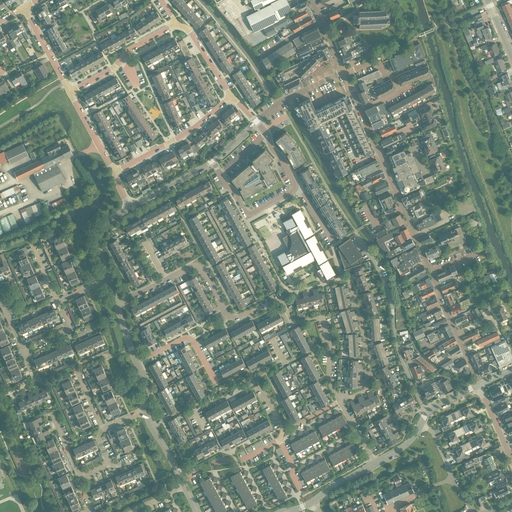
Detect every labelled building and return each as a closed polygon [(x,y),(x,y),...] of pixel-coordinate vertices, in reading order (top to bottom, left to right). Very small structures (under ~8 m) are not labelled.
[(62,6),(67,3),(65,0),(57,0),(55,1),(60,10),(63,8),(62,6)] [(117,9),(122,5),(118,0),(114,0),(112,1),(113,2),(110,3),(115,12),(118,11),(117,9)] [(187,4),(182,0),(181,0),(176,6),(180,10),(187,4)] [(244,0),(245,0),(250,0),(255,10),(264,5),(274,0),(244,0)] [(293,14),(290,9),(288,4),(286,0),(279,0),(271,4),(251,14),(246,16),(250,24),(254,33),(263,28),(287,16),(293,14)] [(301,11),(309,7),(307,1),(298,5),(301,11)] [(113,14),(115,12),(110,3),(108,5),(107,4),(101,8),(106,15),(112,12),(113,14)] [(511,7),(511,5),(511,6),(509,3),(502,6),(504,11),(511,8),(511,7)] [(191,9),(187,4),(180,10),(184,15),(191,9)] [(46,5),(42,7),(41,5),(38,6),(39,9),(38,9),(40,12),(37,13),(40,19),(48,15),(50,13),(47,8),(46,5)] [(296,13),(301,11),(298,5),(290,9),(293,14),(296,13)] [(307,15),(312,13),(309,7),(301,11),(296,13),(292,15),(295,22),(307,15)] [(101,18),(106,15),(101,8),(96,11),(98,15),(96,17),(99,22),(102,20),(101,18)] [(195,13),(191,9),(184,15),(188,19),(195,13)] [(339,16),(339,15),(341,15),(339,11),(338,9),(337,10),(328,14),(331,20),(339,16)] [(359,22),(359,24),(359,29),(381,28),(381,27),(386,26),(389,24),(394,25),(395,18),(390,18),(390,15),(389,12),(386,10),(357,12),(357,15),(352,15),(352,19),(353,22),(359,22)] [(151,15),(156,23),(161,19),(156,11),(151,15)] [(199,18),(195,13),(188,19),(193,24),(199,18)] [(316,21),(313,14),(312,13),(307,15),(308,17),(298,22),(291,26),(291,27),(288,29),(289,31),(291,30),(290,29),(292,28),(294,32),(311,23),(316,21)] [(51,20),(48,15),(40,19),(43,25),(48,22),(49,25),(55,22),(53,19),(51,20)] [(151,26),(156,23),(151,15),(146,19),(151,26)] [(263,28),(268,37),(277,33),(276,30),(288,24),(286,20),(289,19),(287,16),(263,28)] [(199,18),(193,24),(197,29),(203,23),(199,18)] [(146,30),(151,26),(146,19),(141,22),(146,30)] [(49,36),(57,31),(54,26),(56,25),(55,22),(49,25),(50,27),(46,30),(49,36)] [(141,33),(146,30),(141,22),(135,26),(141,33)] [(12,27),(16,33),(21,30),(30,45),(32,43),(25,31),(26,31),(21,23),(18,25),(17,24),(12,27)] [(491,32),(489,27),(485,29),(482,23),(477,25),(477,26),(478,30),(477,31),(480,37),(491,32)] [(132,38),(137,35),(133,27),(132,25),(130,26),(131,28),(127,30),(132,38)] [(16,33),(12,27),(7,30),(11,36),(10,36),(12,39),(10,40),(14,47),(15,49),(18,48),(13,40),(15,39),(15,38),(18,36),(16,33)] [(202,37),(210,32),(206,27),(199,32),(202,37)] [(292,39),(295,44),(297,48),(306,44),(322,37),(318,27),(302,34),(292,39)] [(126,41),(132,38),(127,30),(122,33),(126,41)] [(60,37),(57,31),(49,36),(53,41),(60,37)] [(213,38),(210,32),(202,37),(206,42),(213,38)] [(488,40),(487,39),(493,37),(491,32),(480,37),(476,38),(477,38),(473,40),(468,42),(469,44),(470,47),(474,46),(479,44),(478,43),(485,40),(486,41),(488,40)] [(6,34),(4,36),(2,33),(0,34),(0,41),(2,45),(6,43),(10,50),(14,47),(10,40),(6,34)] [(121,44),(126,41),(122,33),(117,36),(121,44)] [(354,34),(353,33),(349,33),(334,40),(338,49),(349,45),(348,44),(351,42),(350,39),(352,38),(350,35),(354,34)] [(115,47),(111,39),(110,36),(108,37),(104,39),(110,50),(115,47)] [(111,39),(115,47),(121,44),(117,36),(111,39)] [(63,43),(63,42),(60,37),(53,41),(56,47),(63,43)] [(217,43),(213,38),(206,42),(209,48),(217,43)] [(105,53),(110,50),(104,39),(100,41),(100,42),(99,42),(105,53)] [(311,44),(295,51),(297,56),(325,44),(322,39),(311,44)] [(179,48),(178,46),(177,43),(175,40),(170,43),(174,51),(179,48)] [(288,43),(262,60),(268,70),(295,52),(289,42),(288,43)] [(70,50),(69,47),(66,48),(63,43),(56,47),(59,53),(60,52),(61,55),(70,50)] [(171,52),(174,51),(170,43),(164,46),(168,54),(170,56),(172,55),(171,52)] [(220,48),(217,43),(209,48),(212,53),(220,48)] [(389,59),(394,72),(407,66),(406,65),(414,62),(421,59),(425,57),(420,43),(407,50),(407,51),(400,54),(401,56),(395,58),(389,59)] [(498,50),(496,44),(489,46),(488,43),(481,47),(482,50),(488,48),(491,57),(500,54),(498,50)] [(356,58),(370,52),(370,51),(370,47),(366,44),(351,51),(349,52),(341,56),(344,62),(356,57),(356,58)] [(341,56),(349,52),(348,49),(351,48),(349,45),(338,49),(341,56)] [(163,57),(168,54),(164,46),(159,49),(163,57)] [(331,57),(329,52),(327,47),(321,49),(322,51),(319,53),(293,65),(301,82),(304,79),(320,63),(321,61),(323,61),(331,57)] [(216,58),(223,53),(220,48),(212,53),(216,58)] [(158,60),(163,57),(159,49),(153,52),(158,60)] [(106,59),(103,54),(101,51),(96,54),(100,62),(106,59)] [(152,63),(158,60),(153,52),(148,55),(152,63)] [(227,59),(227,58),(223,53),(216,58),(219,63),(227,59)] [(95,65),(100,62),(96,54),(90,57),(95,65)] [(146,66),(152,63),(148,55),(142,58),(146,66)] [(89,68),(95,65),(90,57),(85,60),(89,68)] [(495,57),(485,62),(486,65),(495,62),(499,72),(506,69),(502,58),(497,60),(495,57)] [(195,63),(192,58),(191,58),(183,62),(186,68),(195,63)] [(230,64),(227,59),(219,63),(222,69),(230,64)] [(84,71),(89,68),(85,60),(79,63),(84,71)] [(78,74),(84,71),(79,63),(74,66),(78,74)] [(189,73),(197,69),(195,63),(186,68),(189,73)] [(43,64),(34,69),(40,79),(49,74),(43,64)] [(74,66),(73,64),(70,65),(72,67),(68,69),(73,77),(78,74),(74,66)] [(230,64),(222,69),(226,74),(233,69),(230,64)] [(303,86),(301,82),(293,65),(273,75),(279,84),(279,85),(281,88),(279,88),(282,94),(284,92),(286,94),(288,94),(303,86)] [(421,80),(426,78),(431,76),(428,67),(427,66),(417,70),(417,69),(416,67),(396,76),(400,86),(420,77),(421,80)] [(192,79),(200,74),(197,69),(189,73),(191,76),(188,77),(190,80),(192,79)] [(236,80),(243,75),(240,70),(232,75),(236,80)] [(383,81),(383,80),(379,70),(368,75),(370,79),(364,81),(365,83),(375,79),(377,84),(383,81)] [(510,78),(508,73),(506,70),(502,72),(502,73),(498,74),(500,78),(501,78),(502,82),(510,78)] [(20,72),(7,80),(12,89),(16,86),(15,86),(14,84),(19,81),(20,83),(23,87),(28,84),(20,72)] [(163,79),(163,78),(165,77),(163,72),(161,73),(160,73),(152,77),(154,83),(163,79)] [(195,84),(203,80),(200,74),(192,79),(195,84)] [(239,85),(247,80),(243,75),(236,80),(239,85)] [(367,86),(365,83),(364,81),(370,79),(368,75),(358,79),(360,83),(358,84),(362,92),(364,91),(368,89),(370,88),(369,88),(373,86),(372,84),(367,86)] [(110,81),(115,89),(120,86),(116,78),(110,81)] [(510,86),(510,84),(511,83),(510,78),(502,82),(500,83),(503,89),(510,86)] [(0,94),(9,89),(3,79),(0,80),(0,94)] [(167,84),(166,85),(163,79),(154,83),(157,89),(167,84)] [(376,99),(391,91),(396,89),(390,79),(371,90),(376,99)] [(198,90),(206,85),(203,80),(195,84),(192,86),(194,88),(196,87),(198,90)] [(242,90),(250,85),(247,80),(239,85),(242,90)] [(109,92),(115,89),(110,81),(105,84),(109,92)] [(426,87),(430,94),(435,91),(433,87),(435,86),(433,83),(426,87)] [(104,95),(109,92),(105,84),(99,87),(104,95)] [(168,91),(168,90),(170,89),(167,84),(157,89),(159,94),(168,91)] [(201,95),(209,91),(206,85),(198,90),(201,95)] [(246,96),(253,91),(250,85),(242,90),(246,96)] [(490,96),(491,96),(495,94),(491,86),(487,88),(490,96)] [(98,98),(104,95),(99,87),(94,90),(98,98)] [(369,103),(373,101),(368,89),(364,91),(362,92),(358,93),(362,104),(368,101),(369,103)] [(93,101),(98,98),(94,90),(89,93),(93,101)] [(168,91),(159,94),(162,100),(171,96),(168,91)] [(204,101),(212,96),(209,91),(201,95),(198,96),(200,99),(202,98),(204,101)] [(249,101),(257,96),(253,91),(246,96),(249,101)] [(87,104),(93,101),(89,93),(83,96),(87,104)] [(124,106),(132,100),(128,95),(121,100),(124,106)] [(204,101),(207,106),(215,102),(212,96),(204,101)] [(249,101),(253,106),(260,101),(257,96),(249,101)] [(346,112),(353,108),(354,108),(349,97),(347,98),(346,96),(315,110),(309,99),(298,104),(299,105),(294,107),(309,126),(312,130),(314,129),(313,129),(322,125),(321,124),(346,112)] [(128,111),(136,106),(132,100),(124,106),(128,111)] [(166,110),(175,106),(172,100),(164,104),(166,110)] [(373,129),(380,126),(384,124),(380,115),(384,113),(385,115),(388,114),(383,103),(376,106),(365,110),(368,116),(371,123),(373,129)] [(392,115),(398,112),(394,105),(388,108),(392,115)] [(131,116),(139,111),(136,106),(128,111),(131,116)] [(169,115),(177,112),(175,106),(166,110),(169,115)] [(424,119),(431,116),(430,114),(432,113),(431,111),(432,111),(433,110),(432,107),(430,107),(429,107),(429,106),(419,110),(422,117),(423,117),(424,119)] [(239,116),(241,114),(237,109),(235,111),(231,107),(226,111),(232,118),(236,115),(237,116),(239,116)] [(353,108),(346,112),(348,117),(355,113),(353,108)] [(96,120),(105,116),(101,110),(93,114),(96,120)] [(408,113),(412,120),(419,117),(415,110),(408,113)] [(135,121),(142,116),(139,111),(131,116),(135,121)] [(230,120),(232,118),(226,111),(222,115),(223,116),(220,118),(227,126),(230,124),(231,123),(231,122),(230,120)] [(171,121),(180,117),(177,112),(169,115),(171,121)] [(355,113),(348,117),(350,122),(358,118),(355,113)] [(401,117),(405,124),(412,120),(408,113),(401,117)] [(99,126),(108,121),(105,116),(96,120),(99,126)] [(138,126),(146,121),(142,116),(135,121),(138,126)] [(422,123),(423,123),(426,130),(435,125),(435,124),(436,123),(436,122),(435,120),(434,119),(433,120),(432,118),(431,116),(424,119),(425,122),(422,123)] [(174,127),(182,123),(180,117),(171,121),(174,127)] [(225,128),(227,126),(220,118),(218,120),(217,119),(212,123),(218,130),(221,128),(222,127),(222,128),(225,128)] [(358,118),(350,122),(352,126),(360,123),(358,118)] [(102,131),(111,127),(108,121),(99,126),(102,131)] [(142,131),(150,126),(146,121),(138,126),(142,131)] [(216,133),(218,130),(212,123),(207,127),(208,129),(206,131),(213,138),(215,136),(217,134),(216,133)] [(360,123),(352,126),(355,131),(362,128),(360,123)] [(322,125),(313,129),(314,129),(316,134),(325,129),(323,124),(322,125)] [(393,125),(380,131),(383,137),(392,133),(391,132),(395,130),(393,125)] [(145,136),(153,131),(150,126),(142,131),(145,136)] [(105,136),(114,132),(111,127),(102,131),(105,136)] [(362,128),(355,131),(357,136),(365,132),(362,128)] [(325,129),(316,134),(318,139),(327,134),(325,129)] [(149,142),(150,140),(156,136),(153,131),(145,136),(149,142)] [(206,144),(213,138),(206,131),(204,132),(203,131),(198,136),(204,143),(204,142),(206,144)] [(287,154),(287,156),(288,156),(287,156),(289,158),(291,163),(293,167),(299,164),(306,160),(304,156),(298,146),(297,147),(296,144),(296,143),(292,139),(289,135),(286,131),(280,136),(275,140),(278,144),(282,148),(283,150),(285,151),(286,151),(287,149),(288,151),(289,151),(289,153),(288,154),(287,154)] [(108,142),(117,137),(114,132),(105,136),(108,142)] [(365,132),(357,136),(359,141),(367,137),(365,132)] [(420,142),(423,148),(435,143),(432,137),(430,133),(425,135),(426,136),(420,139),(421,141),(420,142)] [(327,134),(318,139),(320,143),(330,139),(327,134)] [(380,141),(383,147),(398,139),(401,137),(400,134),(392,138),(391,136),(380,141)] [(199,146),(204,143),(198,136),(193,139),(196,143),(193,145),(197,151),(201,148),(199,146)] [(111,147),(120,143),(117,137),(108,142),(111,147)] [(367,137),(359,141),(362,146),(369,142),(367,137)] [(332,144),(330,139),(320,143),(323,148),(332,144)] [(369,142),(362,146),(364,151),(372,147),(369,142)] [(114,153),(123,148),(120,143),(111,147),(114,153)] [(197,151),(193,145),(190,147),(188,143),(182,146),(187,154),(193,151),(194,153),(197,151)] [(435,143),(423,148),(426,155),(438,150),(435,143)] [(0,160),(7,157),(10,164),(28,155),(22,144),(5,152),(4,152),(0,153),(0,160)] [(72,154),(68,145),(61,148),(58,144),(47,149),(49,154),(54,152),(54,153),(52,154),(56,162),(72,154)] [(334,149),(332,144),(323,148),(325,153),(326,153),(334,149)] [(386,155),(388,154),(391,153),(392,153),(395,152),(397,151),(396,148),(393,149),(392,145),(384,149),(386,155)] [(184,156),(187,154),(182,146),(177,149),(178,150),(175,151),(180,161),(186,158),(184,156)] [(372,147),(364,151),(367,156),(374,152),(372,147)] [(117,158),(126,154),(123,148),(114,153),(117,158)] [(334,149),(326,153),(328,158),(338,153),(335,148),(334,149)] [(268,163),(273,159),(268,153),(265,149),(262,152),(262,153),(260,155),(258,157),(257,156),(252,160),(253,162),(251,164),(250,163),(231,180),(237,187),(239,186),(241,189),(239,190),(244,198),(250,195),(249,194),(252,193),(255,191),(255,192),(266,187),(267,187),(266,185),(269,184),(271,182),(272,183),(278,180),(276,176),(273,172),(272,169),(270,166),(268,163)] [(425,185),(430,183),(434,181),(431,175),(423,179),(413,157),(412,157),(410,152),(405,154),(403,150),(389,156),(393,167),(392,167),(398,181),(399,180),(404,193),(419,187),(425,185)] [(170,166),(178,162),(175,155),(172,157),(170,153),(164,156),(170,166)] [(340,158),(338,153),(328,158),(331,163),(340,158)] [(65,181),(56,162),(52,154),(14,172),(18,180),(33,173),(42,192),(65,181)] [(167,167),(170,166),(164,156),(159,159),(159,160),(157,161),(162,171),(166,168),(167,167)] [(431,167),(443,162),(440,156),(428,161),(431,167)] [(342,163),(340,158),(331,163),(333,167),(342,163)] [(363,176),(380,168),(376,160),(349,173),(350,174),(347,176),(350,182),(353,180),(353,181),(355,180),(356,183),(365,179),(363,176)] [(158,173),(162,171),(157,161),(154,163),(154,162),(148,165),(153,173),(153,174),(156,173),(158,173)] [(431,167),(434,174),(446,169),(443,162),(431,167)] [(345,168),(342,163),(333,167),(335,172),(345,168)] [(149,175),(153,173),(148,165),(142,168),(144,172),(142,173),(146,180),(147,182),(148,182),(146,179),(148,178),(149,178),(150,177),(149,175)] [(345,168),(335,172),(338,177),(347,173),(345,168)] [(305,177),(311,174),(308,169),(302,172),(300,173),(301,173),(302,174),(303,174),(305,177)] [(146,180),(142,173),(139,175),(137,171),(131,174),(136,182),(139,180),(140,182),(141,182),(146,180)] [(363,188),(385,177),(383,171),(370,178),(370,179),(361,184),(363,188)] [(131,185),(136,182),(131,174),(126,177),(128,181),(125,182),(129,189),(132,187),(131,185)] [(306,184),(314,179),(311,174),(305,177),(306,181),(306,182),(307,183),(306,183),(306,184)] [(311,188),(317,185),(314,179),(306,184),(307,183),(308,185),(309,185),(311,188)] [(203,184),(207,192),(212,189),(208,181),(203,184)] [(383,191),(390,188),(387,182),(373,188),(376,195),(383,191)] [(202,195),(207,192),(203,184),(197,187),(202,195)] [(4,198),(20,191),(18,185),(2,192),(4,198)] [(312,194),(320,190),(317,185),(311,188),(312,191),(312,192),(313,194),(312,194)] [(196,198),(202,195),(197,187),(192,190),(196,198)] [(191,201),(196,198),(192,190),(186,193),(191,201)] [(317,199),(323,195),(320,190),(312,194),(312,195),(313,194),(314,196),(315,196),(317,199)] [(363,201),(370,198),(366,191),(365,192),(360,194),(363,201)] [(402,199),(405,205),(411,202),(421,197),(419,191),(402,199)] [(390,196),(391,196),(389,193),(388,192),(389,192),(388,192),(385,194),(378,197),(380,203),(391,197),(390,196)] [(185,204),(191,201),(186,193),(181,196),(185,204)] [(320,204),(326,200),(323,195),(317,199),(319,202),(318,203),(319,204),(318,205),(320,204)] [(67,196),(63,198),(56,202),(58,207),(64,204),(69,202),(67,196)] [(180,207),(185,204),(181,196),(175,199),(180,207)] [(391,197),(380,203),(383,208),(388,205),(394,203),(393,203),(392,202),(393,202),(391,199),(391,198),(391,197)] [(223,208),(230,204),(227,199),(220,203),(223,208)] [(45,213),(40,202),(31,206),(36,217),(45,213)] [(324,211),(330,207),(327,202),(321,205),(319,207),(320,207),(321,208),(322,208),(324,211)] [(168,214),(173,211),(169,203),(163,206),(168,214)] [(394,203),(388,205),(383,208),(385,213),(386,214),(396,209),(396,208),(395,207),(396,207),(394,204),(394,203)] [(233,210),(231,204),(230,204),(223,208),(226,214),(233,210)] [(423,214),(419,204),(415,205),(409,208),(414,218),(423,214)] [(162,217),(168,214),(163,206),(158,209),(162,217)] [(326,217),(333,212),(330,207),(324,211),(326,214),(325,215),(326,215),(327,216),(325,217),(326,217)] [(20,211),(26,224),(31,221),(25,208),(20,211)] [(157,220),(162,217),(158,209),(152,212),(157,220)] [(236,215),(233,210),(226,214),(229,219),(236,215)] [(301,211),(300,211),(300,210),(299,210),(292,214),(293,217),(291,218),(284,221),(284,222),(283,222),(284,223),(287,229),(290,233),(283,237),(282,238),(283,239),(290,252),(286,254),(284,252),(278,255),(279,255),(278,256),(282,264),(283,266),(287,273),(287,274),(288,273),(294,270),(295,272),(302,268),(303,268),(302,267),(302,266),(314,259),(316,263),(316,264),(317,264),(316,266),(316,267),(317,267),(317,268),(315,269),(320,279),(321,279),(326,277),(326,278),(334,274),(334,273),(328,262),(327,261),(326,261),(325,260),(326,259),(325,259),(326,259),(326,258),(323,252),(321,250),(322,249),(323,249),(323,248),(319,241),(317,242),(315,237),(314,236),(313,236),(311,234),(312,233),(311,233),(312,233),(312,232),(309,227),(311,226),(307,219),(307,218),(306,218),(305,218),(305,219),(303,216),(304,216),(301,211)] [(151,223),(157,220),(152,212),(147,215),(151,223)] [(331,221),(337,217),(333,212),(326,217),(326,218),(327,217),(328,218),(328,219),(329,218),(331,221)] [(436,222),(442,219),(442,218),(439,212),(438,212),(430,216),(414,224),(418,231),(426,227),(426,228),(436,223),(436,222)] [(7,216),(12,229),(18,227),(12,214),(7,216)] [(141,218),(146,226),(151,223),(147,215),(141,218)] [(192,225),(199,221),(196,215),(189,220),(192,225)] [(239,221),(236,215),(229,219),(231,225),(239,221)] [(388,222),(385,224),(387,227),(388,229),(391,228),(391,229),(395,227),(396,227),(400,225),(400,224),(403,223),(399,215),(395,217),(387,221),(388,222)] [(332,227),(340,222),(337,217),(331,221),(333,224),(332,225),(333,227),(332,227)] [(147,228),(146,226),(141,218),(136,221),(140,229),(141,229),(142,231),(147,228)] [(135,232),(140,229),(136,221),(130,224),(135,232)] [(202,226),(200,221),(199,221),(192,225),(195,231),(202,226)] [(242,226),(239,221),(231,225),(234,230),(242,226)] [(338,231),(343,227),(340,222),(332,227),(333,228),(334,227),(335,228),(334,228),(334,229),(336,228),(338,231)] [(130,235),(135,232),(130,224),(125,227),(130,235)] [(205,232),(203,227),(202,226),(195,231),(197,236),(205,232)] [(245,232),(245,231),(242,226),(234,230),(237,236),(245,232)] [(397,245),(398,244),(404,241),(403,240),(410,237),(407,228),(406,229),(404,226),(395,230),(391,232),(394,237),(395,238),(393,240),(394,242),(395,241),(397,245)] [(342,236),(347,232),(343,227),(338,231),(340,234),(339,235),(340,237),(339,237),(339,238),(342,236)] [(450,249),(458,246),(466,242),(460,227),(438,236),(439,239),(438,239),(439,243),(440,242),(441,245),(447,242),(450,249)] [(63,241),(62,237),(61,235),(63,235),(62,231),(49,236),(51,240),(53,239),(55,244),(63,241)] [(208,237),(205,232),(197,236),(200,242),(208,237)] [(248,237),(245,232),(237,236),(240,241),(248,237)] [(383,236),(376,240),(379,245),(386,253),(387,253),(390,251),(385,242),(389,240),(386,234),(383,236)] [(431,240),(428,235),(428,234),(419,238),(422,244),(431,240)] [(178,239),(181,246),(187,242),(184,235),(180,237),(179,235),(176,236),(178,239)] [(211,243),(208,237),(200,242),(203,247),(211,243)] [(243,247),(251,243),(248,237),(240,241),(243,247)] [(362,256),(361,256),(358,251),(350,239),(349,238),(338,246),(339,246),(341,249),(338,250),(341,259),(343,262),(342,262),(345,269),(360,264),(359,259),(362,256)] [(176,248),(181,246),(178,239),(172,242),(176,248)] [(394,249),(396,254),(404,250),(414,245),(412,239),(402,245),(394,249)] [(113,249),(119,245),(116,240),(109,244),(113,249)] [(57,250),(67,245),(67,243),(65,244),(63,241),(55,244),(57,250)] [(176,248),(172,242),(169,243),(169,242),(166,243),(167,245),(171,251),(176,248)] [(171,251),(167,245),(164,246),(163,243),(160,245),(165,254),(171,251)] [(214,248),(211,243),(203,247),(206,253),(214,248)] [(251,254),(257,250),(254,244),(247,248),(251,254)] [(60,255),(68,251),(67,248),(68,247),(67,245),(57,250),(59,253),(56,254),(57,256),(60,255)] [(116,255),(122,251),(119,245),(113,249),(116,255)] [(435,246),(425,251),(428,259),(429,259),(434,257),(438,255),(438,253),(439,253),(438,250),(437,250),(435,246)] [(27,257),(26,254),(28,252),(25,247),(17,250),(18,254),(16,255),(19,261),(27,257)] [(217,254),(214,248),(206,253),(209,258),(217,254)] [(399,264),(418,254),(419,254),(416,248),(414,248),(413,248),(413,249),(407,253),(406,252),(398,256),(400,260),(397,261),(399,264)] [(390,258),(396,254),(394,249),(390,251),(387,253),(390,258)] [(253,259),(260,255),(257,250),(251,254),(253,259)] [(68,251),(60,255),(62,260),(71,257),(70,257),(72,256),(71,253),(69,254),(68,251)] [(124,252),(123,253),(122,251),(116,255),(119,260),(127,255),(128,255),(127,253),(126,252),(125,252),(124,252)] [(209,258),(212,264),(220,259),(217,254),(209,258)] [(407,267),(420,260),(421,260),(418,254),(399,264),(395,266),(401,276),(404,274),(410,271),(407,267)] [(128,262),(127,259),(128,258),(127,255),(119,260),(122,265),(128,262)] [(256,264),(263,261),(260,255),(253,259),(256,264)] [(31,261),(30,259),(28,260),(27,257),(19,261),(21,266),(31,261)] [(391,260),(390,260),(394,267),(395,266),(399,264),(397,261),(395,257),(391,260)] [(64,269),(72,265),(71,262),(73,261),(72,259),(70,260),(61,263),(64,269)] [(4,276),(11,273),(11,272),(5,260),(2,261),(4,265),(0,267),(4,275),(4,276)] [(23,271),(34,267),(31,261),(21,266),(23,271)] [(218,271),(225,267),(222,261),(216,265),(218,271)] [(259,270),(266,266),(263,261),(256,264),(259,270)] [(134,266),(132,262),(129,263),(128,262),(122,265),(125,271),(133,266),(134,266)] [(66,274),(77,270),(76,270),(76,268),(74,269),(72,265),(64,269),(66,274)] [(457,273),(456,271),(454,265),(449,267),(450,269),(436,275),(439,282),(453,276),(453,275),(457,273)] [(134,273),(133,269),(134,268),(133,266),(125,271),(128,276),(134,273)] [(269,272),(268,270),(266,266),(259,270),(262,275),(269,272)] [(418,276),(426,271),(423,266),(411,273),(410,271),(404,274),(405,274),(407,277),(409,281),(414,278),(413,276),(417,274),(418,276)] [(34,267),(23,271),(26,277),(34,273),(36,272),(34,267)] [(228,272),(225,267),(218,271),(221,276),(228,272)] [(350,277),(363,273),(362,267),(353,270),(354,273),(349,275),(350,277)] [(491,280),(494,283),(502,279),(497,269),(487,275),(486,276),(487,277),(488,277),(490,276),(491,280)] [(66,274),(69,279),(69,280),(79,275),(77,270),(66,274)] [(418,280),(427,275),(426,271),(418,276),(417,274),(413,276),(414,278),(416,277),(418,280)] [(231,278),(228,273),(228,272),(221,276),(224,282),(231,278)] [(265,281),(272,277),(269,272),(262,275),(265,281)] [(131,282),(137,278),(134,273),(128,276),(131,282)] [(365,278),(363,273),(350,277),(351,280),(356,278),(357,281),(365,278)] [(29,285),(38,281),(37,278),(38,278),(37,274),(35,275),(27,279),(28,282),(29,285)] [(80,282),(79,281),(82,280),(79,275),(69,280),(69,279),(66,281),(67,283),(70,282),(71,285),(80,282)] [(191,286),(198,282),(195,277),(188,280),(191,286)] [(268,286),(275,282),(272,277),(265,281),(268,286)] [(137,278),(131,282),(134,287),(141,284),(137,278)] [(234,283),(231,278),(224,282),(227,287),(234,283)] [(353,287),(367,283),(365,278),(357,281),(358,283),(353,285),(353,287)] [(412,287),(411,287),(414,293),(415,292),(419,290),(422,289),(422,290),(426,288),(425,287),(428,286),(431,284),(428,278),(425,280),(415,286),(412,287)] [(443,293),(458,287),(458,286),(460,284),(461,283),(460,281),(459,281),(456,282),(455,280),(451,281),(451,282),(440,287),(443,293)] [(39,284),(38,281),(29,285),(32,290),(42,285),(41,283),(39,284)] [(201,288),(198,282),(191,286),(194,291),(201,288)] [(275,282),(268,286),(271,292),(278,288),(275,282)] [(237,289),(234,283),(227,287),(230,293),(237,289)] [(353,287),(354,290),(359,288),(360,291),(369,288),(367,283),(353,287)] [(34,295),(44,291),(42,285),(32,290),(34,295)] [(179,292),(176,287),(175,285),(169,288),(173,295),(179,292)] [(168,298),(173,295),(169,288),(164,291),(168,298)] [(204,293),(201,288),(194,291),(197,297),(204,293)] [(416,295),(419,303),(430,299),(429,296),(431,295),(432,296),(435,295),(434,293),(435,293),(432,288),(420,293),(416,295)] [(240,294),(237,289),(230,293),(233,298),(240,294)] [(318,303),(324,302),(321,293),(318,294),(317,289),(315,289),(318,303)] [(406,290),(402,293),(405,299),(410,297),(406,290)] [(449,307),(455,304),(453,299),(455,298),(457,298),(457,297),(461,296),(458,290),(451,293),(450,293),(444,296),(449,307)] [(45,297),(47,296),(44,291),(34,295),(32,296),(33,298),(35,297),(37,301),(45,297)] [(162,300),(168,298),(164,291),(158,294),(162,300)] [(313,304),(311,296),(308,296),(307,291),(304,292),(308,306),(313,304)] [(359,301),(373,297),(371,292),(363,294),(363,297),(358,299),(359,301)] [(207,299),(204,293),(197,297),(200,302),(207,299)] [(157,303),(162,300),(158,294),(153,297),(157,303)] [(243,300),(240,294),(233,298),(236,304),(243,300)] [(300,298),(298,299),(296,294),(294,294),(297,308),(302,307),(300,298)] [(78,305),(89,300),(86,295),(75,299),(78,305)] [(151,306),(157,303),(153,297),(147,300),(151,306)] [(434,308),(433,307),(438,304),(435,297),(425,302),(426,306),(425,306),(427,311),(434,308)] [(210,304),(207,299),(200,302),(203,308),(210,304)] [(466,310),(464,305),(469,303),(468,299),(455,304),(449,307),(452,315),(456,313),(461,311),(462,311),(466,310)] [(80,310),(91,306),(89,300),(78,305),(80,310)] [(146,309),(151,306),(147,300),(142,302),(146,309)] [(243,300),(236,304),(239,309),(246,305),(243,300)] [(347,304),(351,303),(351,300),(338,303),(339,308),(348,307),(347,304)] [(378,303),(377,301),(366,305),(366,308),(362,309),(362,312),(376,307),(375,304),(378,303)] [(140,312),(146,309),(142,302),(136,305),(140,312)] [(478,307),(481,313),(490,308),(487,302),(478,307)] [(206,313),(213,310),(210,304),(203,308),(206,313)] [(135,315),(140,312),(136,305),(131,308),(135,315)] [(83,316),(93,311),(91,306),(80,310),(83,316)] [(477,307),(472,310),(476,318),(481,315),(477,307)] [(494,311),(499,322),(507,318),(507,317),(508,316),(508,315),(508,314),(506,313),(505,314),(502,307),(494,311)] [(49,311),(52,320),(58,318),(54,309),(53,309),(53,308),(51,309),(52,310),(49,311)] [(440,309),(421,318),(425,327),(431,324),(430,321),(433,319),(436,318),(436,319),(441,317),(440,315),(439,314),(442,313),(441,309),(440,309)] [(52,320),(49,311),(48,312),(47,310),(46,311),(46,312),(44,314),(47,322),(52,320)] [(85,321),(96,316),(93,311),(83,316),(85,321)] [(47,322),(44,314),(43,314),(42,312),(41,313),(41,315),(38,316),(42,325),(47,322)] [(199,318),(197,315),(198,315),(196,312),(195,313),(194,312),(192,313),(197,322),(200,320),(204,318),(203,316),(199,318)] [(276,323),(277,323),(282,320),(279,313),(272,316),(276,323)] [(355,315),(354,313),(342,317),(344,322),(352,319),(351,316),(355,315)] [(42,325),(38,316),(37,315),(35,315),(36,317),(33,318),(37,327),(42,325)] [(186,318),(189,325),(195,322),(191,315),(186,318)] [(271,326),(276,323),(272,316),(267,319),(271,326)] [(457,325),(458,325),(468,320),(466,316),(459,318),(455,320),(457,325)] [(37,327),(33,318),(33,319),(32,317),(30,318),(31,319),(28,321),(32,329),(37,327)] [(184,328),(189,325),(186,318),(180,321),(184,328)] [(435,328),(447,322),(445,318),(433,323),(435,328)] [(32,329),(28,321),(27,319),(25,320),(26,322),(23,323),(27,332),(32,329)] [(266,329),(271,326),(267,319),(262,322),(266,329)] [(27,332),(23,323),(22,321),(17,323),(22,334),(27,332)] [(178,331),(184,328),(180,321),(175,324),(178,331)] [(247,324),(251,331),(256,328),(252,321),(247,324)] [(260,332),(266,329),(262,322),(256,325),(260,332)] [(173,334),(178,331),(175,324),(169,327),(173,334)] [(245,334),(251,331),(247,324),(242,327),(245,334)] [(354,327),(358,326),(357,324),(345,327),(347,333),(355,330),(354,327)] [(448,324),(437,330),(438,332),(441,337),(441,339),(452,333),(450,329),(448,324)] [(293,335),(301,332),(298,326),(291,330),(293,335)] [(167,337),(173,334),(169,327),(163,330),(167,337)] [(240,337),(245,334),(242,327),(236,329),(240,337)] [(150,334),(150,333),(147,328),(140,332),(141,335),(140,335),(142,338),(143,337),(150,334)] [(422,328),(416,331),(413,332),(416,339),(425,335),(422,328)] [(220,332),(224,339),(229,336),(226,329),(220,332)] [(234,340),(240,337),(236,329),(230,333),(234,340)] [(94,334),(99,345),(105,342),(100,331),(94,334)] [(434,331),(426,335),(430,344),(438,340),(437,339),(441,337),(438,332),(435,333),(434,331)] [(480,336),(480,337),(477,331),(462,338),(464,342),(471,338),(473,341),(481,337),(480,336)] [(155,338),(152,332),(150,333),(150,334),(143,337),(144,340),(143,341),(145,343),(146,342),(148,346),(156,342),(156,341),(155,342),(154,339),(155,338)] [(218,342),(224,339),(220,332),(215,335),(218,342)] [(303,337),(301,332),(293,335),(296,341),(303,337)] [(501,341),(500,339),(496,332),(477,341),(480,347),(493,340),(495,344),(501,341)] [(94,347),(99,345),(94,334),(89,336),(94,347)] [(213,345),(218,342),(215,335),(209,338),(213,345)] [(89,349),(94,347),(89,336),(84,338),(89,349)] [(10,339),(8,340),(7,337),(0,339),(0,343),(1,346),(9,343),(9,342),(11,342),(10,339)] [(306,342),(304,337),(303,337),(296,341),(299,346),(306,342)] [(84,352),(89,349),(84,338),(79,341),(80,343),(84,352)] [(207,348),(213,345),(209,338),(204,341),(207,348)] [(445,349),(457,343),(454,338),(439,346),(441,349),(442,349),(442,350),(445,349)] [(508,346),(505,340),(490,347),(499,366),(511,360),(511,356),(509,350),(510,350),(508,346)] [(80,343),(79,342),(76,343),(77,344),(75,345),(79,354),(84,352),(80,343)] [(310,348),(307,343),(306,342),(299,346),(302,352),(310,348)] [(371,352),(383,347),(381,342),(373,345),(374,348),(370,349),(371,352)] [(64,346),(68,355),(74,353),(70,344),(69,344),(68,343),(67,343),(67,345),(64,346)] [(11,351),(10,348),(12,347),(10,345),(9,346),(9,345),(0,349),(3,355),(11,351)] [(68,355),(64,346),(64,347),(63,345),(61,346),(62,347),(59,349),(63,357),(68,355)] [(452,356),(461,351),(458,346),(445,353),(446,357),(449,355),(449,357),(452,355),(452,356)] [(63,357),(59,349),(58,347),(56,348),(57,350),(54,351),(58,360),(63,357)] [(180,356),(187,352),(184,347),(177,351),(180,356)] [(385,353),(383,347),(371,352),(372,354),(375,353),(376,355),(385,353)] [(58,360),(54,351),(53,349),(51,350),(52,352),(49,353),(53,362),(58,360)] [(263,353),(266,360),(272,357),(268,350),(263,353)] [(429,359),(430,358),(435,355),(432,350),(426,353),(427,356),(429,359)] [(14,353),(12,353),(11,351),(3,355),(5,360),(15,355),(14,353)] [(412,355),(417,353),(418,353),(416,351),(414,351),(414,352),(404,356),(406,360),(413,357),(412,355)] [(53,362),(49,353),(48,352),(46,353),(47,354),(44,355),(48,364),(53,362)] [(190,357),(187,353),(187,352),(180,356),(183,361),(190,357)] [(472,361),(481,358),(478,352),(470,355),(472,361)] [(261,363),(266,360),(263,353),(257,356),(261,363)] [(386,358),(385,353),(376,355),(377,358),(373,360),(374,362),(386,358)] [(48,364),(44,355),(44,356),(43,354),(41,355),(42,356),(39,358),(43,366),(48,364)] [(8,365),(16,362),(15,359),(16,358),(15,355),(5,360),(8,365)] [(304,364),(311,360),(308,355),(301,359),(304,364)] [(43,366),(39,358),(38,358),(38,356),(36,357),(35,357),(36,359),(34,360),(37,369),(43,366)] [(256,366),(261,363),(257,356),(252,358),(256,366)] [(412,359),(413,361),(428,372),(429,372),(429,373),(434,371),(434,370),(436,369),(420,356),(412,359)] [(193,363),(190,358),(190,357),(183,361),(186,367),(193,363)] [(236,361),(240,368),(245,365),(241,358),(236,361)] [(250,369),(256,366),(252,358),(246,362),(250,369)] [(374,362),(375,364),(379,363),(380,366),(388,363),(386,358),(374,362)] [(481,358),(472,361),(475,368),(483,364),(481,358)] [(446,369),(454,364),(451,359),(440,366),(446,369)] [(465,359),(454,365),(458,372),(461,370),(462,370),(464,373),(465,375),(466,375),(468,374),(470,372),(468,367),(465,359)] [(314,366),(311,361),(311,360),(304,364),(307,370),(314,366)] [(105,368),(104,365),(102,361),(92,366),(93,370),(94,369),(96,375),(104,371),(103,369),(105,368)] [(234,371),(240,368),(236,361),(230,364),(234,371)] [(10,371),(20,366),(19,364),(17,364),(16,362),(8,365),(10,371)] [(159,368),(156,362),(149,366),(152,372),(159,368)] [(196,369),(193,363),(186,367),(189,373),(196,369)] [(229,374),(234,371),(230,364),(225,367),(229,374)] [(489,364),(477,369),(480,376),(491,371),(489,364)] [(376,377),(389,370),(386,365),(378,370),(380,373),(375,375),(376,377)] [(416,366),(411,368),(415,377),(424,373),(421,367),(419,365),(417,366),(416,366)] [(12,376),(21,372),(20,370),(21,369),(20,366),(10,371),(12,376)] [(317,371),(314,366),(307,370),(310,375),(317,371)] [(223,377),(229,374),(225,367),(219,370),(223,377)] [(162,373),(159,368),(152,372),(155,377),(162,373)] [(391,375),(389,370),(376,377),(377,380),(382,377),(383,380),(391,375)] [(98,380),(108,376),(107,373),(105,373),(104,371),(96,375),(98,380)] [(275,380),(282,376),(279,371),(272,374),(275,380)] [(320,377),(317,371),(310,375),(313,381),(320,377)] [(21,372),(12,376),(15,382),(23,378),(25,377),(24,375),(25,375),(24,373),(22,375),(21,372)] [(165,379),(162,373),(155,377),(158,383),(165,379)] [(188,382),(196,378),(193,373),(186,377),(188,382)] [(394,380),(391,375),(383,380),(385,382),(380,385),(382,387),(394,380)] [(109,378),(108,376),(98,380),(101,385),(109,382),(107,378),(109,378)] [(285,381),(282,376),(275,380),(278,385),(285,381)] [(198,384),(196,379),(196,378),(188,382),(191,388),(198,384)] [(437,389),(439,392),(441,390),(442,392),(443,391),(443,392),(451,388),(446,379),(443,381),(442,378),(433,382),(437,389)] [(73,385),(72,383),(71,382),(73,382),(72,379),(70,380),(62,383),(65,389),(73,385)] [(158,383),(161,388),(168,384),(165,379),(158,383)] [(399,382),(396,383),(394,380),(382,387),(383,389),(387,386),(389,389),(397,385),(400,384),(399,382)] [(288,386),(285,382),(285,381),(278,385),(281,390),(288,386)] [(313,390),(320,386),(317,381),(310,385),(313,390)] [(110,385),(109,382),(101,385),(98,387),(99,389),(102,388),(103,391),(111,387),(113,386),(112,384),(110,385)] [(434,391),(437,389),(433,382),(431,384),(430,383),(426,386),(427,388),(423,390),(427,398),(435,394),(434,391)] [(201,389),(199,384),(198,384),(191,388),(194,393),(201,389)] [(74,388),(74,387),(73,385),(65,389),(67,394),(77,390),(76,387),(74,388)] [(39,393),(42,401),(49,398),(44,386),(41,387),(43,391),(39,393)] [(291,393),(288,387),(288,386),(281,390),(284,397),(291,393)] [(323,391),(320,387),(320,386),(313,390),(316,395),(323,391)] [(502,393),(499,386),(495,388),(495,389),(490,391),(493,397),(502,393)] [(160,397),(167,394),(164,388),(157,392),(160,397)] [(39,393),(37,389),(34,390),(36,395),(32,396),(35,404),(42,401),(39,393)] [(205,395),(202,390),(201,389),(194,393),(198,399),(205,395)] [(78,396),(77,394),(76,393),(78,392),(77,390),(67,394),(69,400),(78,396)] [(106,400),(114,396),(112,393),(113,392),(112,390),(111,390),(103,394),(106,400)] [(326,397),(323,392),(323,391),(316,395),(318,401),(326,397)] [(375,406),(381,403),(377,394),(374,396),(372,391),(369,392),(375,406)] [(32,396),(30,392),(27,393),(29,398),(25,399),(29,408),(36,405),(35,404),(32,396)] [(250,402),(257,399),(253,392),(247,395),(250,402)] [(371,408),(375,406),(369,392),(367,393),(369,398),(366,399),(371,408)] [(510,398),(509,397),(504,399),(502,393),(493,397),(495,403),(501,400),(502,403),(508,400),(510,398)] [(170,399),(167,394),(160,397),(163,403),(170,399)] [(29,408),(25,399),(23,395),(20,396),(22,401),(18,402),(18,401),(14,403),(19,413),(23,411),(22,410),(29,407),(29,408)] [(245,405),(250,402),(247,395),(241,398),(245,405)] [(406,397),(413,410),(415,408),(413,404),(416,402),(411,395),(406,397)] [(79,399),(79,398),(78,396),(69,400),(72,405),(80,402),(80,401),(82,400),(81,399),(79,399)] [(108,405),(118,401),(117,398),(115,398),(114,396),(106,400),(108,405)] [(371,408),(366,399),(364,400),(362,396),(360,397),(366,410),(371,408)] [(284,406),(291,402),(288,397),(281,400),(284,406)] [(329,403),(326,397),(318,401),(322,407),(329,403)] [(361,412),(366,410),(360,397),(357,398),(359,402),(357,403),(361,412)] [(411,411),(413,410),(406,397),(402,400),(406,408),(409,406),(411,411)] [(240,408),(245,405),(241,398),(236,401),(240,408)] [(173,404),(170,399),(163,403),(166,408),(173,404)] [(361,412),(357,403),(354,405),(352,400),(349,401),(356,415),(361,412)] [(403,409),(406,408),(402,400),(397,403),(404,415),(406,414),(403,409)] [(497,407),(501,413),(505,411),(507,411),(508,413),(511,410),(511,408),(509,409),(507,405),(508,404),(508,403),(509,403),(508,400),(502,403),(503,404),(497,407)] [(110,410),(118,406),(117,403),(119,402),(118,401),(108,405),(110,410)] [(225,411),(231,408),(227,401),(221,404),(225,411)] [(235,411),(240,408),(236,401),(231,404),(235,411)] [(294,407),(291,402),(284,406),(287,411),(294,407)] [(84,410),(83,407),(82,406),(84,405),(83,403),(81,404),(73,407),(75,413),(84,410)] [(402,416),(404,415),(397,403),(392,405),(396,413),(399,412),(402,416)] [(176,410),(173,405),(173,404),(166,408),(169,414),(176,410)] [(219,414),(225,411),(221,404),(215,407),(219,414)] [(120,410),(118,407),(118,406),(110,410),(108,411),(108,413),(111,412),(113,416),(121,412),(122,411),(122,409),(120,410)] [(457,419),(459,417),(464,415),(465,417),(467,416),(468,419),(477,415),(476,415),(474,412),(471,413),(468,407),(467,408),(466,406),(454,412),(457,419)] [(214,417),(219,414),(215,407),(210,410),(214,417)] [(297,412),(294,408),(294,407),(287,411),(290,416),(297,412)] [(85,413),(84,411),(84,410),(75,413),(78,419),(88,414),(87,412),(85,413)] [(209,420),(214,417),(210,410),(205,413),(209,420)] [(504,422),(511,418),(511,410),(503,415),(504,417),(504,418),(502,418),(504,422)] [(300,419),(297,413),(297,412),(290,416),(293,423),(300,419)] [(450,422),(457,419),(454,412),(442,418),(442,420),(441,420),(444,426),(441,428),(443,431),(442,431),(451,427),(449,424),(451,423),(450,422)] [(91,419),(89,417),(88,414),(78,419),(80,424),(91,419)] [(343,426),(347,423),(342,414),(338,416),(343,426)] [(385,419),(390,417),(388,414),(376,421),(378,426),(386,422),(385,419)] [(339,428),(343,426),(338,416),(334,419),(339,428)] [(32,429),(44,424),(44,423),(39,425),(38,422),(42,420),(41,417),(29,422),(32,429)] [(178,424),(178,423),(175,418),(168,421),(171,427),(172,427),(178,424)] [(91,419),(80,424),(83,429),(91,425),(93,424),(91,419)] [(335,430),(339,428),(334,419),(330,421),(335,430)] [(266,430),(272,427),(268,420),(262,423),(266,430)] [(331,432),(335,430),(330,421),(326,423),(331,432)] [(464,433),(467,432),(471,430),(472,431),(474,431),(475,434),(484,430),(483,430),(482,426),(478,428),(475,422),(474,423),(473,421),(461,427),(464,433)] [(393,424),(392,422),(388,424),(386,422),(378,426),(381,431),(393,424)] [(260,433),(266,430),(262,423),(256,426),(260,433)] [(327,434),(331,432),(326,423),(322,425),(327,434)] [(35,436),(47,431),(47,430),(42,432),(41,429),(45,427),(44,424),(32,429),(35,436)] [(174,433),(181,429),(178,424),(172,427),(171,427),(174,433)] [(390,429),(395,426),(393,424),(381,431),(383,436),(391,431),(390,429)] [(323,436),(327,434),(322,425),(318,427),(323,436)] [(118,436),(126,432),(125,429),(127,428),(126,426),(124,426),(116,430),(117,433),(114,434),(115,437),(118,435),(118,436)] [(255,436),(260,433),(256,426),(251,429),(255,436)] [(457,437),(464,433),(461,427),(449,433),(450,435),(448,435),(451,441),(448,443),(450,446),(449,446),(458,442),(456,439),(458,438),(457,437)] [(184,434),(181,429),(174,433),(177,438),(184,434)] [(240,440),(246,436),(242,429),(236,432),(240,440)] [(250,439),(255,436),(251,429),(246,432),(250,439)] [(46,439),(45,439),(44,436),(48,434),(47,431),(35,436),(38,443),(46,439)] [(310,433),(315,442),(319,440),(314,431),(310,433)] [(393,434),(391,431),(383,436),(386,440),(399,434),(397,431),(393,434)] [(120,441),(131,436),(130,434),(128,435),(126,432),(118,436),(120,441)] [(235,442),(240,440),(236,432),(231,435),(235,442)] [(311,445),(315,442),(310,433),(306,435),(311,445)] [(187,440),(184,434),(177,438),(180,444),(187,440)] [(400,436),(399,434),(386,440),(388,445),(396,441),(395,438),(400,436)] [(229,445),(235,442),(231,435),(225,438),(229,445)] [(307,447),(311,445),(306,435),(302,437),(307,447)] [(123,446),(131,443),(130,439),(131,438),(131,436),(120,441),(123,446)] [(471,448),(474,447),(479,445),(479,446),(481,446),(482,449),(491,445),(491,444),(490,445),(489,441),(485,443),(483,437),(482,437),(481,436),(468,442),(471,448)] [(216,438),(214,439),(213,437),(209,439),(211,441),(215,448),(220,445),(216,438)] [(303,449),(307,447),(302,437),(298,440),(303,449)] [(47,448),(55,444),(54,442),(56,441),(54,438),(44,442),(47,448)] [(89,442),(92,450),(98,448),(94,440),(93,440),(92,438),(90,439),(91,441),(89,442)] [(224,448),(229,445),(225,438),(220,441),(224,448)] [(92,450),(89,442),(88,442),(87,440),(86,441),(86,443),(84,444),(87,453),(92,450)] [(299,451),(303,449),(298,440),(294,442),(299,451)] [(209,451),(215,448),(211,441),(206,444),(209,451)] [(295,453),(299,451),(294,442),(290,444),(295,453)] [(464,452),(471,448),(468,442),(456,447),(457,449),(456,450),(458,456),(455,457),(457,461),(456,461),(457,461),(465,457),(463,454),(465,453),(464,452)] [(87,453),(84,444),(83,444),(82,443),(81,444),(81,445),(78,447),(82,455),(87,453)] [(131,443),(123,446),(125,452),(134,448),(133,448),(135,447),(134,445),(132,446),(131,443)] [(353,454),(357,452),(352,443),(348,445),(353,454)] [(56,447),(55,444),(47,448),(49,453),(59,449),(58,446),(56,447)] [(210,453),(209,451),(206,444),(200,447),(204,454),(205,456),(210,453)] [(82,455),(78,447),(78,445),(72,447),(77,457),(82,455)] [(349,456),(353,454),(348,445),(344,447),(349,456)] [(198,458),(204,454),(200,447),(194,450),(198,458)] [(345,459),(349,456),(344,447),(340,449),(345,459)] [(52,459),(60,455),(59,452),(61,451),(59,449),(49,453),(52,459)] [(341,461),(345,459),(340,449),(336,451),(341,461)] [(337,463),(341,461),(336,451),(332,454),(337,463)] [(333,465),(337,463),(332,454),(328,456),(333,465)] [(478,462),(483,460),(488,470),(495,467),(490,456),(487,458),(485,454),(476,458),(478,462)] [(61,457),(60,455),(52,459),(54,464),(64,459),(63,456),(61,457)] [(478,462),(476,458),(476,457),(467,461),(467,464),(465,465),(461,467),(465,475),(471,472),(472,473),(476,471),(473,464),(478,462)] [(65,461),(64,459),(54,464),(56,469),(65,466),(63,462),(65,461)] [(325,471),(329,469),(330,469),(325,459),(320,462),(325,471)] [(321,473),(325,471),(320,462),(316,464),(321,473)] [(136,468),(140,476),(147,473),(142,463),(136,465),(137,467),(136,468)] [(317,475),(321,473),(316,464),(312,466),(317,475)] [(272,469),(270,466),(270,465),(262,469),(264,473),(272,469)] [(59,475),(69,470),(68,468),(66,469),(65,466),(56,469),(59,475)] [(140,476),(136,468),(135,468),(135,466),(133,467),(133,469),(131,470),(135,478),(140,476)] [(314,477),(317,475),(312,466),(308,468),(314,477)] [(135,478),(131,470),(130,470),(130,468),(128,469),(128,471),(126,472),(130,481),(135,478)] [(310,480),(314,477),(308,468),(305,470),(310,480)] [(274,473),(272,469),(264,473),(267,477),(274,473)] [(306,482),(310,480),(305,470),(301,472),(306,482)] [(505,478),(504,479),(500,470),(486,476),(488,482),(493,480),(497,488),(501,486),(501,487),(508,484),(505,478)] [(126,472),(125,472),(124,471),(123,472),(123,473),(121,474),(124,483),(130,481),(126,472)] [(232,480),(242,475),(239,471),(230,477),(232,480)] [(69,480),(67,476),(69,475),(68,473),(66,474),(58,477),(60,483),(69,480)] [(124,483),(121,474),(120,475),(119,473),(117,474),(118,476),(115,477),(119,485),(124,483)] [(276,477),(274,473),(267,477),(269,481),(276,477)] [(244,479),(242,476),(242,475),(232,480),(235,484),(244,479)] [(401,486),(399,482),(401,481),(399,476),(394,479),(395,483),(397,488),(383,494),(388,504),(414,492),(409,482),(401,486)] [(278,481),(276,477),(269,481),(271,485),(278,481)] [(202,487),(211,482),(209,478),(200,483),(202,487)] [(105,481),(110,491),(115,489),(110,479),(105,481)] [(246,483),(244,479),(235,484),(237,488),(246,483)] [(63,489),(73,484),(71,481),(70,482),(69,480),(60,483),(63,489)] [(105,494),(110,491),(105,481),(100,483),(105,494)] [(281,485),(278,481),(271,485),(273,489),(281,485)] [(214,486),(212,482),(211,482),(202,487),(204,491),(214,486)] [(100,496),(105,494),(100,483),(95,486),(100,496)] [(248,487),(246,483),(237,488),(239,492),(248,487)] [(65,494),(73,490),(72,488),(74,487),(73,484),(63,489),(65,494)] [(283,489),(281,485),(273,489),(275,493),(283,489)] [(94,498),(100,496),(95,486),(90,488),(94,498)] [(216,490),(214,486),(204,491),(207,495),(216,490)] [(250,491),(248,487),(239,492),(241,496),(250,491)] [(507,487),(496,491),(498,496),(499,497),(500,498),(503,496),(503,495),(509,492),(508,489),(507,487)] [(285,493),(283,489),(275,493),(277,497),(285,493)] [(68,499),(78,495),(76,492),(74,493),(73,490),(65,494),(68,499)] [(218,493),(216,490),(207,495),(209,499),(218,493)] [(252,495),(250,491),(241,496),(243,500),(252,495)] [(220,497),(218,494),(218,493),(209,499),(211,502),(220,497)] [(279,501),(287,497),(285,493),(277,497),(279,501)] [(70,505),(78,501),(77,497),(78,497),(78,495),(68,499),(70,505)] [(255,499),(252,495),(243,500),(245,504),(255,499)] [(480,498),(476,499),(479,507),(483,505),(482,502),(485,500),(484,496),(480,498)] [(213,506),(222,501),(220,497),(211,502),(213,506)] [(248,508),(257,503),(255,499),(245,504),(248,508)] [(79,503),(78,501),(70,505),(72,510),(71,511),(76,511),(84,509),(81,502),(79,503)] [(224,505),(222,501),(213,506),(215,510),(224,505)]
